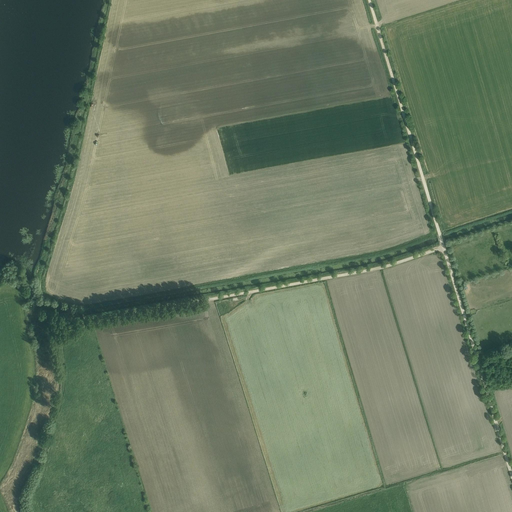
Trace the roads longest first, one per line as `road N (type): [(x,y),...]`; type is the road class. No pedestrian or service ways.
road 1 (unclassified): [(443,248),(368,0)]
road 2 (unclassified): [(443,248),(384,268),(208,298)]
road 3 (unclassified): [(511,476),(443,248)]
